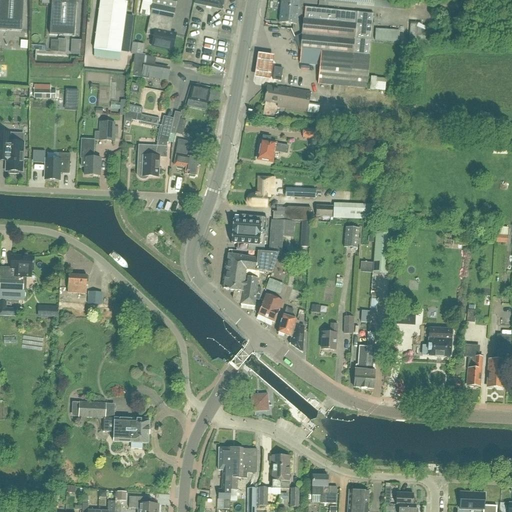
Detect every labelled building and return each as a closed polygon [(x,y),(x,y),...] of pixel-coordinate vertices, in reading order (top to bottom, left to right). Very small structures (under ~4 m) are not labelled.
[(0,0),(0,31),(21,33),(23,0),(0,0)] [(50,0),(48,36),(72,37),(74,0),(50,0)] [(124,0),(118,0),(119,2),(102,0),(100,0),(94,50),(120,54),(127,3),(124,3),(124,0)] [(153,0),(150,17),(146,35),(154,37),(152,47),(172,51),(176,35),(168,34),(170,22),(172,22),(173,22),(177,0),(153,0)] [(195,0),(195,5),(203,7),(222,11),(224,0),(195,0)] [(296,25),(298,2),(281,0),(280,0),(279,24),(296,25)] [(304,8),(303,19),(302,19),(299,50),(301,50),(299,64),(320,66),(318,85),(366,89),(373,14),(343,12),(304,8)] [(410,23),(409,40),(409,44),(426,45),(427,27),(421,26),(421,24),(410,23)] [(400,41),(400,30),(376,30),(376,40),(400,41)] [(219,53),(230,54),(231,44),(220,43),(219,53)] [(266,51),(259,50),(254,83),(261,84),(271,86),(272,81),(274,68),(275,52),(266,51)] [(167,82),(169,68),(144,64),(145,56),(134,54),(130,77),(141,79),(141,77),(167,82)] [(281,83),(282,70),(274,68),(272,81),(281,83)] [(387,90),(387,82),(378,82),(377,90),(387,90)] [(206,105),(210,90),(192,86),(188,101),(206,105)] [(307,113),(310,93),(280,88),(280,90),(267,88),(264,103),(278,105),(277,108),(307,113)] [(34,99),(46,99),(50,99),(50,91),(34,91),(34,99)] [(65,103),(77,104),(78,92),(66,91),(65,103)] [(220,94),(211,91),(208,101),(208,103),(217,105),(220,94)] [(123,119),(139,123),(141,116),(128,113),(127,116),(124,115),(123,119)] [(168,144),(173,123),(162,121),(157,142),(168,144)] [(113,142),(114,124),(99,123),(99,133),(104,133),(103,142),(113,142)] [(319,139),(319,130),(303,129),(303,138),(319,139)] [(0,133),(0,158),(4,159),(4,162),(6,162),(5,172),(9,172),(9,175),(18,175),(18,173),(22,173),(23,144),(9,143),(10,134),(0,133)] [(262,143),(262,145),(260,147),(259,149),(261,151),(259,161),(261,161),(262,163),(265,163),(267,162),(272,163),(274,153),(287,155),(289,147),(270,144),(271,139),(263,138),(262,143)] [(100,177),(101,160),(93,159),(94,141),(81,141),(80,160),(81,160),(81,168),(85,168),(84,177),(100,177)] [(199,160),(193,159),(195,144),(178,141),(173,166),(176,167),(177,169),(181,170),(183,168),(186,169),(184,175),(188,175),(189,177),(194,178),(195,177),(196,177),(198,167),(200,166),(201,162),(199,161),(199,160)] [(167,148),(139,146),(137,174),(137,176),(139,178),(140,180),(142,180),(145,180),(147,179),(148,178),(158,178),(159,158),(166,158),(167,148)] [(46,160),(45,181),(59,182),(59,174),(69,175),(70,155),(59,154),(59,161),(46,160)] [(275,180),(260,179),(258,179),(258,188),(258,195),(256,195),(254,195),(254,196),(252,196),(251,197),(250,198),(248,199),(248,200),(248,202),(248,203),(248,204),(249,205),(250,206),(251,207),(253,207),(268,208),(268,197),(270,197),(271,189),(274,189),(275,180)] [(315,190),(285,189),(285,198),(314,200),(315,190)] [(332,218),(332,217),(344,218),(345,209),(316,207),(316,217),(332,218)] [(310,222),(311,209),(284,208),(284,214),(273,213),(273,220),(282,221),(310,222)] [(423,216),(402,215),(401,223),(423,224),(423,216)] [(232,222),(231,233),(265,236),(266,218),(249,217),(249,223),(232,222)] [(254,306),(255,301),(259,301),(261,289),(257,288),(259,273),(271,274),(279,255),(281,255),(283,238),(293,239),(294,223),(271,221),(269,254),(263,253),(257,253),(257,259),(228,255),(223,290),(234,292),(233,300),(237,303),(241,304),(240,305),(254,308),(255,306),(254,306)] [(308,249),(310,223),(302,223),(300,248),(308,249)] [(375,233),(392,234),(392,226),(376,225),(375,233)] [(344,228),(344,248),(357,248),(357,228),(344,228)] [(247,252),(257,253),(263,253),(265,236),(231,233),(231,244),(247,246),(247,252)] [(375,233),(373,273),(387,274),(390,234),(375,233)] [(454,235),(453,245),(469,247),(470,237),(454,235)] [(497,236),(496,244),(506,244),(507,237),(497,236)] [(11,257),(10,274),(10,281),(0,280),(0,290),(26,291),(26,279),(31,279),(31,271),(33,271),(33,258),(11,257)] [(86,295),(86,277),(68,276),(67,294),(86,295)] [(266,287),(281,293),(284,283),(269,278),(266,287)] [(262,304),(257,316),(274,324),(282,303),(278,301),(280,297),(265,290),(260,304),(262,304)] [(2,315),(6,315),(7,300),(25,301),(25,292),(0,291),(0,300),(2,300),(2,315)] [(101,293),(89,293),(88,305),(100,305),(101,293)] [(277,333),(291,338),(295,324),(296,320),(292,318),(292,317),(293,311),(286,308),(283,316),(282,316),(277,333)] [(45,312),(49,318),(54,315),(51,309),(45,312)] [(414,326),(415,314),(397,313),(396,325),(414,326)] [(344,318),(344,335),(353,335),(353,318),(344,318)] [(295,324),(291,338),(289,345),(302,354),(304,327),(295,324)] [(337,335),(337,325),(331,325),(330,334),(323,334),(322,350),(335,351),(336,335),(337,335)] [(451,359),(453,327),(430,325),(428,347),(423,346),(422,357),(428,357),(428,358),(451,359)] [(511,343),(499,342),(498,355),(494,354),(492,356),(492,361),(490,361),(487,388),(489,388),(489,389),(493,390),(493,389),(503,389),(503,381),(504,381),(506,363),(509,363),(511,343)] [(465,346),(464,357),(470,358),(467,386),(479,388),(481,371),(483,358),(477,358),(478,348),(465,346)] [(366,348),(365,371),(363,389),(373,390),(375,372),(372,372),(373,365),(374,364),(375,360),(373,359),(374,349),(366,348)] [(354,389),(363,389),(365,371),(355,371),(354,389)] [(257,396),(251,397),(253,412),(268,411),(268,407),(269,407),(268,395),(257,395),(257,396)] [(149,421),(114,419),(114,405),(106,405),(106,404),(79,403),(79,418),(103,419),(103,432),(113,433),(113,442),(131,443),(130,449),(142,449),(142,444),(148,444),(149,421)] [(230,491),(231,449),(219,449),(218,471),(222,471),(222,491),(219,491),(219,500),(223,500),(223,510),(229,510),(229,500),(231,500),(231,491),(230,491)] [(237,479),(243,479),(243,474),(256,474),(257,451),(243,450),(231,449),(230,491),(231,491),(237,491),(237,479)] [(272,457),(272,459),(269,458),(269,464),(272,465),(271,482),(271,489),(280,489),(280,482),(281,482),(281,473),(279,473),(280,458),(272,457)] [(288,490),(288,482),(289,482),(290,458),(280,458),(279,473),(281,473),(281,482),(280,482),(280,489),(288,490)] [(327,477),(319,477),(317,476),(314,475),(312,477),(312,496),(320,497),(320,504),(336,505),(336,488),(327,488),(327,477)] [(255,511),(256,489),(247,489),(247,511),(255,511)] [(267,506),(267,489),(259,489),(259,506),(267,506)] [(298,508),(299,489),(291,489),(290,508),(298,508)] [(358,510),(359,492),(349,492),(347,511),(358,511),(359,510),(358,510)] [(359,510),(358,511),(367,511),(369,493),(359,492),(358,510),(359,510)] [(118,493),(117,502),(126,503),(126,493),(118,493)] [(484,495),(460,493),(459,510),(482,511),(495,511),(496,507),(483,506),(484,495)] [(412,506),(413,494),(396,494),(396,506),(399,506),(412,506)] [(137,511),(157,511),(158,506),(146,505),(146,499),(150,499),(150,500),(151,500),(151,499),(129,498),(128,510),(138,510),(137,511)] [(104,511),(98,511),(97,511),(114,511),(115,502),(108,502),(107,511),(104,511)]
